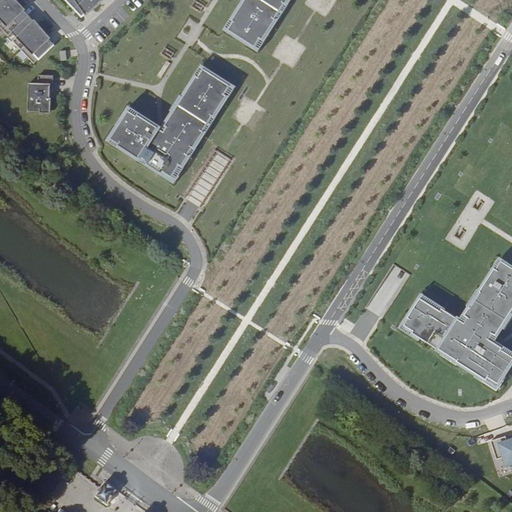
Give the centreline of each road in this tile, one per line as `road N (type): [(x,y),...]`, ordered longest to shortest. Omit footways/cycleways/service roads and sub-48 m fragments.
road 1 (unclassified): [(320,332),(511,38)]
road 2 (residential): [(180,225),(196,254),(193,274),(82,441)]
road 3 (residential): [(77,40),(76,130),(84,154),(120,191),(180,225)]
road 4 (residential): [(320,332),(432,409),(463,417),(511,406)]
road 5 (unclassified): [(203,511),(320,332)]
road 6 (unclassified): [(82,441),(180,511)]
